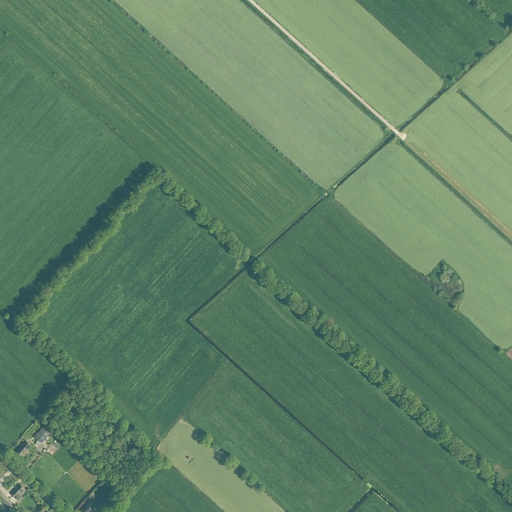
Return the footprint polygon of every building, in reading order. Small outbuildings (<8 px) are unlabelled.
[(35,437),(41,443),(54,429),(47,423),(35,437)] [(22,456),(31,445),(26,440),(23,444),(17,451),(22,456)] [(22,490),(23,488),(21,485),(17,489),(16,488),(11,494),(16,498),(20,501),(23,497),(20,494),(23,491),(22,490)] [(0,498),(9,507),(14,502),(1,490),(0,491),(0,498)] [(97,508),(100,510),(107,502),(103,499),(99,503),(100,504),(97,508)] [(84,511),(89,511),(95,505),(90,501),(82,510),(84,511)]
